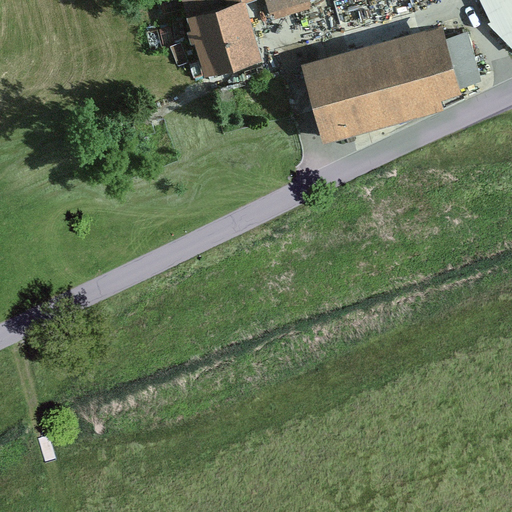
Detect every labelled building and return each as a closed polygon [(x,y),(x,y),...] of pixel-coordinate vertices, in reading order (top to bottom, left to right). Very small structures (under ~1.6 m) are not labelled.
[(184,0),(188,14),(243,0),(184,0)] [(246,0),(243,0),(188,14),(193,30),(188,32),(191,43),(197,42),(205,73),(263,58),(246,0)] [(265,0),(270,19),(315,8),(312,0),(265,0)] [(511,0),(479,0),(490,24),(511,47),(511,0)] [(443,23),(303,62),(324,141),(445,108),(443,99),(463,93),(460,84),(480,79),(467,31),(447,36),(443,23)]
